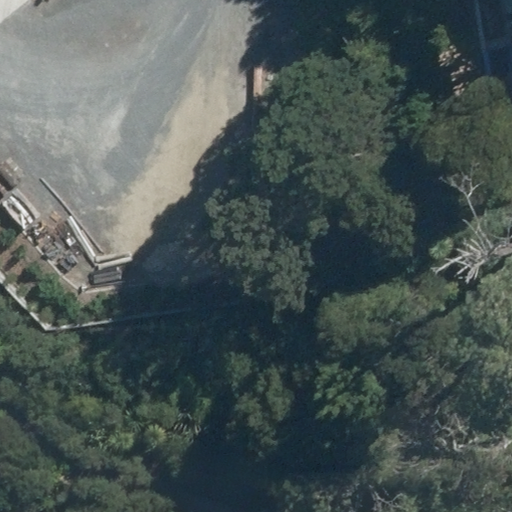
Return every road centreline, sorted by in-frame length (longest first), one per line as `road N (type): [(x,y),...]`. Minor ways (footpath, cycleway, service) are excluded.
road 1 (unknown): [(241,0),(205,48),(127,120)]
road 2 (unknown): [(0,81),(40,113),(127,120)]
